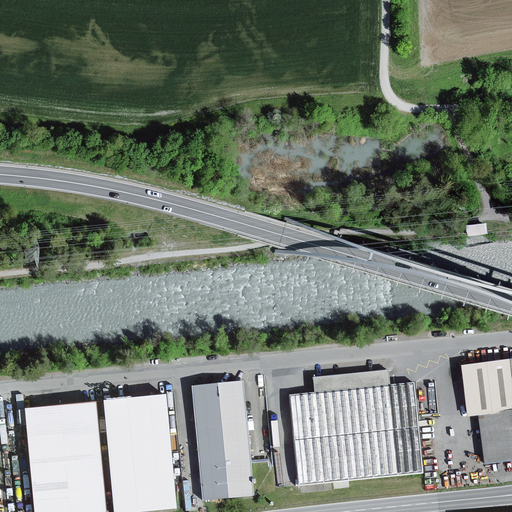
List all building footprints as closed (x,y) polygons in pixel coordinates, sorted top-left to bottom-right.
[(484,223),(462,226),(463,234),(484,232),(484,223)] [(511,360),(461,367),(467,418),(478,416),(484,465),(511,461),(511,360)] [(317,395),(292,397),(300,488),(424,476),(416,385),(392,387),(390,371),(315,379),(317,395)] [(242,383),(192,387),(202,500),(253,496),(242,383)] [(166,396),(104,401),(114,511),(144,511),(177,509),(166,396)] [(105,511),(95,402),(25,409),(34,511),(105,511)]
